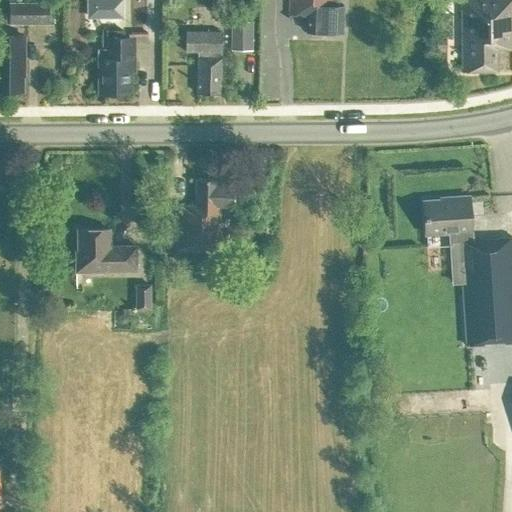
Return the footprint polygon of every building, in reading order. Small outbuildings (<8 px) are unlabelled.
[(337,4),(336,0),(288,0),(288,14),(306,15),(306,31),(342,32),(343,4),(337,4)] [(511,0),(460,0),(462,71),(496,70),(495,48),(511,48),(511,0)] [(49,2),(29,2),(9,2),(9,24),(49,24),(49,2)] [(230,50),(252,50),(253,21),(231,21),(230,50)] [(124,35),(124,30),(103,30),(103,49),(98,49),(98,94),(133,94),(133,71),(136,71),(136,36),(147,36),(147,31),(130,31),(130,35),(124,35)] [(22,31),(0,31),(0,87),(22,88),(22,31)] [(217,57),(217,51),(221,51),(221,32),(185,31),(185,51),(199,51),(198,56),(196,56),(196,92),(220,92),(221,57),(217,57)] [(446,38),(436,39),(436,48),(446,48),(446,38)] [(218,251),(220,206),(233,206),(233,184),(214,184),(214,178),(195,178),(194,205),(174,205),(173,251),(218,251)] [(511,237),(471,240),(470,230),(468,196),(448,197),(448,199),(423,201),(425,233),(460,231),(461,241),(459,241),(464,344),(511,342),(511,237)] [(134,245),(109,245),(108,228),(76,228),(77,250),(75,250),(75,270),(109,270),(135,269),(134,245)] [(151,309),(151,283),(135,283),(135,309),(151,309)]
